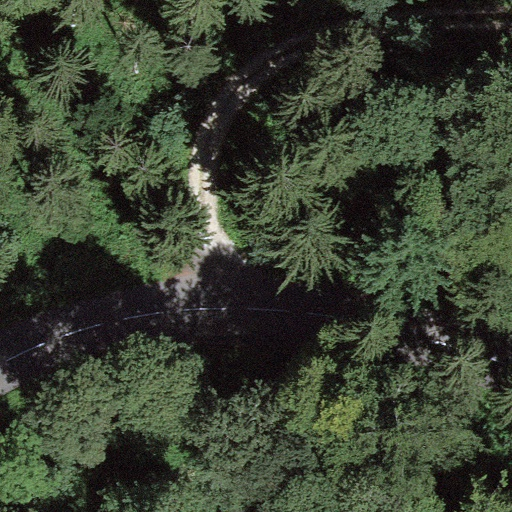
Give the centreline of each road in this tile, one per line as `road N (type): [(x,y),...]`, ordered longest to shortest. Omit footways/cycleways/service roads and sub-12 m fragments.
road 1 (tertiary): [(0,364),(106,320),(237,305),(317,313),(511,370)]
road 2 (track): [(237,305),(209,201),(207,146),(227,99),(264,59),(398,15),(511,13)]
